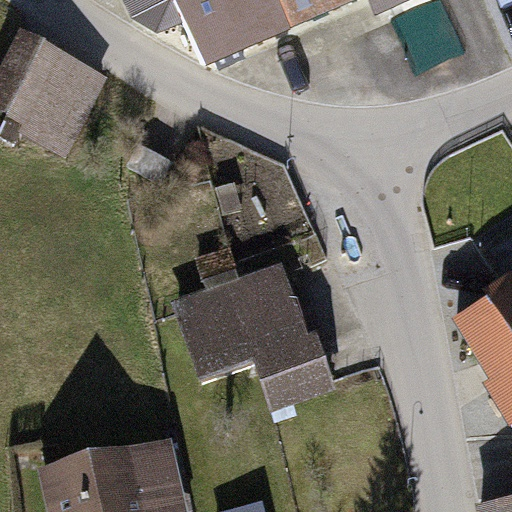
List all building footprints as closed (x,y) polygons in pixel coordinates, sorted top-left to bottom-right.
[(176,0),(211,80),(379,8),(386,25),(444,0),(176,0)] [(110,82),(23,35),(0,77),(0,121),(69,158),(110,82)] [(292,264),(170,307),(202,395),(263,373),(278,414),(338,392),(292,264)] [(511,277),(453,316),(511,406),(511,277)] [(188,511),(174,445),(35,475),(43,511),(188,511)]
